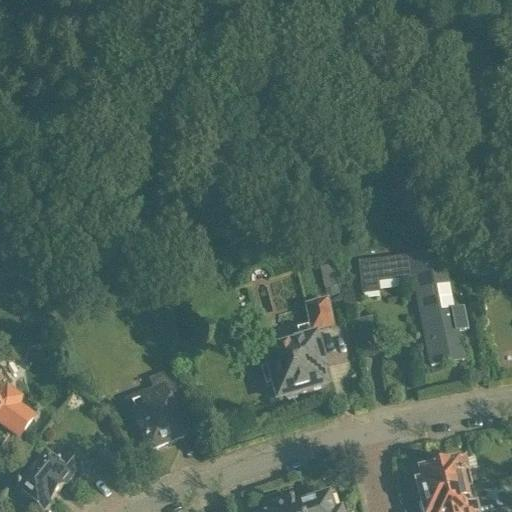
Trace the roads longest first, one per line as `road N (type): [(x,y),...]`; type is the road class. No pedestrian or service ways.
road 1 (track): [(52,0),(234,125),(363,189),(511,234)]
road 2 (residential): [(138,511),(197,484),(362,432)]
road 3 (residential): [(362,432),(511,405)]
